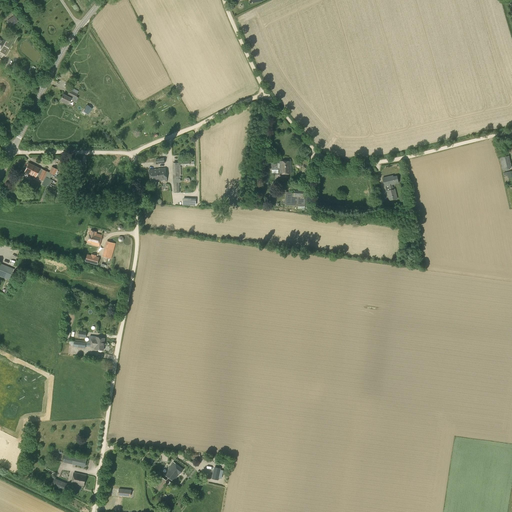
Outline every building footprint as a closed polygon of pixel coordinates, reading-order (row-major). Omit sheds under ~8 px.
[(11,28),(19,23),(14,16),(6,21),(11,28)] [(75,96),(77,94),(69,90),(67,96),(63,94),(60,100),(68,104),(70,99),(76,102),(78,98),(75,96)] [(87,114),(92,108),(88,105),(83,111),(87,114)] [(502,169),(511,167),(509,156),(499,158),(502,169)] [(291,174),(291,161),(280,161),(280,163),(278,163),(278,162),(271,163),(271,169),(280,169),(280,174),(291,174)] [(24,172),(44,182),(42,185),(45,187),(46,185),(49,186),(52,180),(50,179),(52,174),(54,176),(57,169),(52,167),(49,172),(28,163),(24,172)] [(154,174),(155,181),(166,179),(165,168),(157,169),(158,173),(157,173),(157,174),(154,174)] [(511,177),(511,170),(511,171),(503,173),(504,175),(505,175),(505,176),(508,176),(508,179),(511,177)] [(393,175),(383,178),(386,191),(387,191),(389,200),(397,198),(395,189),(393,189),(392,184),(398,182),(397,176),(393,176),(393,175)] [(304,198),(304,191),(294,190),(294,193),(286,192),(286,204),(305,205),(305,198),(304,198)] [(96,234),(97,231),(91,230),(90,233),(87,241),(91,242),(90,243),(99,246),(102,235),(96,234)] [(111,258),(115,243),(107,241),(103,256),(111,258)] [(87,254),(85,262),(97,265),(99,257),(96,257),(96,255),(91,254),(91,255),(87,254)] [(0,276),(9,280),(14,269),(0,263),(0,276)] [(103,350),(104,342),(100,342),(100,343),(98,343),(98,344),(91,343),(90,346),(95,347),(95,348),(98,349),(98,350),(98,351),(99,352),(101,352),(102,352),(102,351),(102,349),(103,350)] [(72,464),(85,466),(87,457),(86,457),(74,455),(72,464)] [(180,474),(184,469),(173,461),(169,468),(165,474),(174,481),(179,474),(180,474)] [(218,480),(221,468),(214,467),(212,479),(218,480)] [(84,486),(86,475),(74,472),(72,483),(84,486)] [(159,490),(166,480),(161,476),(154,486),(159,490)] [(68,484),(54,478),(51,485),(53,487),(65,491),(68,484)]
